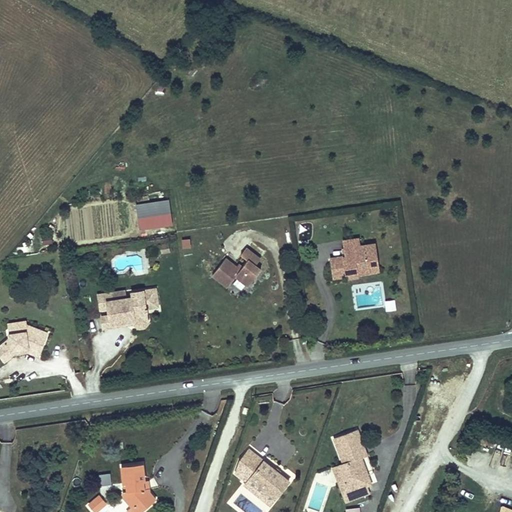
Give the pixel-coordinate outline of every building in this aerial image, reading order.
[(168,200),(136,205),(139,231),(172,226),(168,200)] [(45,247),(44,239),(36,240),(37,248),(45,247)] [(341,241),(342,249),(356,247),(355,239),(341,241)] [(192,240),(182,241),(182,249),(193,248),(192,240)] [(344,260),(331,262),(334,279),(346,277),(346,274),(355,273),(356,276),(371,274),(369,265),(378,264),(375,244),(356,247),(342,249),(343,257),(344,260)] [(160,253),(169,252),(169,245),(160,245),(160,253)] [(240,271),(236,268),(226,260),(214,275),(229,287),(237,277),(250,286),(262,270),(257,267),(262,259),(248,249),(243,256),(248,260),(243,267),(240,271)] [(379,273),(378,264),(369,265),(371,274),(379,273)] [(106,303),(125,301),(123,291),(96,295),(98,311),(107,310),(106,303)] [(133,299),(125,301),(106,303),(107,310),(108,317),(110,329),(126,327),(125,322),(133,321),(133,326),(137,328),(144,327),(148,322),(146,309),(157,307),(155,291),(142,293),(143,298),(133,299)] [(396,311),(395,301),(386,302),(387,312),(396,311)] [(101,331),(110,329),(108,317),(99,319),(101,331)] [(8,327),(10,334),(26,328),(23,321),(8,327)] [(26,328),(10,334),(12,339),(1,352),(11,361),(17,355),(16,352),(27,347),(27,351),(38,355),(46,332),(27,325),(26,328)] [(358,430),(334,437),(342,462),(339,463),(344,481),(337,483),(343,500),(367,493),(364,486),(369,484),(360,457),(358,450),(364,449),(358,430)] [(493,445),(495,440),(481,435),(479,441),(493,445)] [(251,483),(254,479),(278,500),(292,484),(252,449),(243,459),(238,471),(251,483)] [(364,449),(358,450),(360,457),(367,455),(364,449)] [(141,487),(140,480),(142,480),(142,479),(140,462),(119,464),(121,482),(124,481),(124,485),(124,489),(120,489),(120,495),(128,505),(129,505),(132,503),(138,510),(152,499),(146,491),(145,487),(141,487)] [(339,463),(332,466),(337,483),(344,481),(339,463)] [(110,474),(98,475),(99,486),(111,485),(110,474)] [(254,479),(251,483),(249,485),(273,507),(278,500),(254,479)] [(102,500),(97,494),(92,497),(95,502),(89,507),(91,509),(102,500)] [(89,507),(95,502),(92,497),(85,502),(89,507)] [(125,511),(135,511),(138,510),(132,503),(129,505),(128,505),(123,509),(125,511)]
